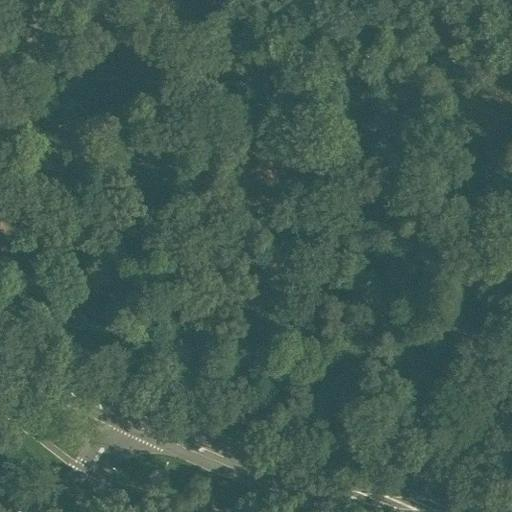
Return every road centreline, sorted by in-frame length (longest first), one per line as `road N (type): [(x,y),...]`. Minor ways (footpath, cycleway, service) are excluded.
road 1 (tertiary): [(121,410),(307,487),(393,502),(480,505)]
road 2 (track): [(68,185),(189,368),(201,412)]
road 3 (unclassified): [(0,506),(41,503),(76,485),(121,410)]
road 4 (tertiary): [(121,410),(0,352)]
road 5 (track): [(0,81),(68,185)]
